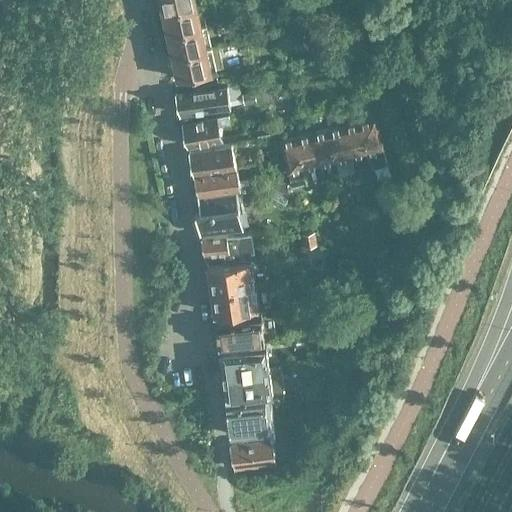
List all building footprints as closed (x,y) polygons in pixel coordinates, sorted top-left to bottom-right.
[(196,4),(195,0),(160,0),(163,11),(196,4)] [(201,26),(196,4),(163,11),(168,33),(201,26)] [(206,48),(201,26),(168,33),(173,56),(206,48)] [(211,69),(206,48),(173,56),(178,78),(200,73),(216,69),(216,68),(211,69)] [(217,76),(216,69),(200,73),(202,79),(217,76)] [(231,105),(226,83),(175,92),(180,114),(231,105)] [(272,100),(270,90),(255,93),(256,101),(257,103),(272,100)] [(256,101),(255,93),(255,91),(242,94),(244,103),(256,101)] [(290,119),(287,109),(273,112),(276,122),(290,119)] [(341,119),(339,109),(324,113),(326,123),(341,119)] [(223,137),(219,122),(230,118),(229,110),(217,113),(217,114),(182,122),(187,145),(223,137)] [(387,163),(374,117),(342,125),(350,156),(368,152),(371,167),(387,163)] [(350,156),(342,125),(311,133),(319,164),(335,160),(338,175),(354,171),(350,156)] [(319,164),(311,133),(280,141),(291,187),(306,184),(302,168),(319,164)] [(236,164),(231,143),(189,151),(188,151),(194,174),(236,164)] [(240,185),(236,167),(236,164),(194,174),(198,193),(199,193),(199,192),(236,186),(240,185)] [(238,227),(234,203),(239,202),(236,186),(199,192),(199,193),(198,193),(198,194),(200,204),(195,205),(200,233),(238,227)] [(249,255),(248,245),(259,243),(256,231),(227,235),(227,234),(201,237),(206,261),(249,255)] [(260,281),(256,255),(249,255),(250,258),(207,265),(211,289),(260,281)] [(265,310),(260,281),(211,289),(214,312),(258,306),(259,311),(265,310)] [(264,341),(261,317),(216,323),(219,347),(264,341)] [(272,393),(269,366),(266,347),(222,353),(222,352),(220,352),(226,400),(228,400),(228,399),(272,393)] [(269,429),(265,399),(226,405),(230,434),(269,429)] [(327,442),(325,430),(314,431),(317,444),(327,442)] [(277,460),(272,437),(229,444),(234,467),(277,460)]
